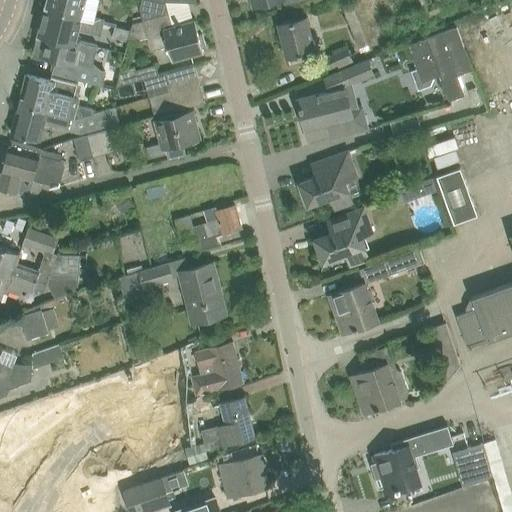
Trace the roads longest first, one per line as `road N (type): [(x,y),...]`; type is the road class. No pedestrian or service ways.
road 1 (residential): [(211,0),(252,154),(325,511)]
road 2 (residential): [(203,165),(45,212),(0,204)]
